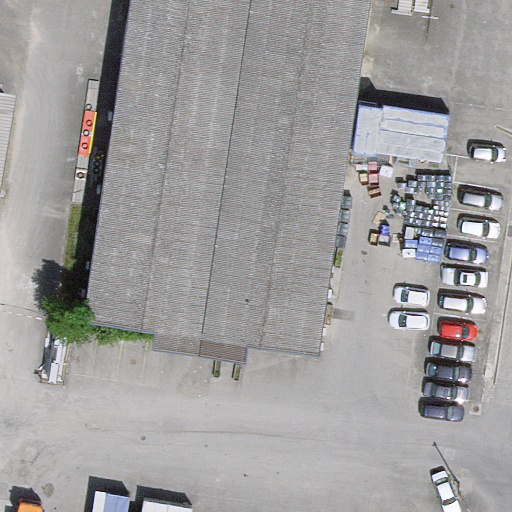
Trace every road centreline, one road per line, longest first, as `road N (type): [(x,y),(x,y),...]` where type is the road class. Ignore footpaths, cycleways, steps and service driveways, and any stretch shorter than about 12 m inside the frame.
road 1 (unknown): [(37,0),(68,13),(72,43),(0,432)]
road 2 (unknown): [(345,466),(415,55)]
